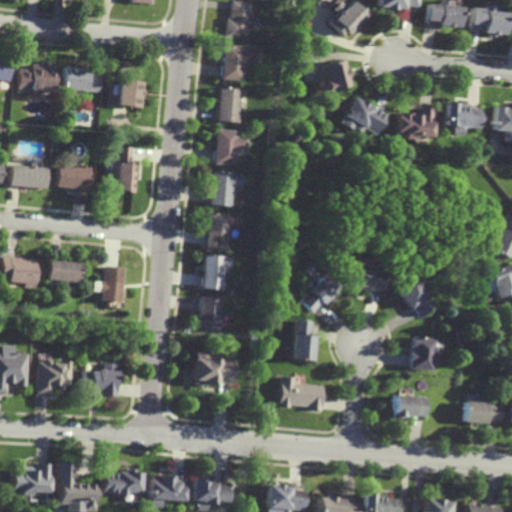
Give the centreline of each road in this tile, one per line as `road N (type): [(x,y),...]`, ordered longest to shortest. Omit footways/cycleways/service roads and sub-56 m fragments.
road 1 (residential): [(0,424),(511,465)]
road 2 (residential): [(188,0),(149,432)]
road 3 (residential): [(0,24),(184,44)]
road 4 (residential): [(166,239),(0,221)]
road 5 (residential): [(390,62),(511,72)]
